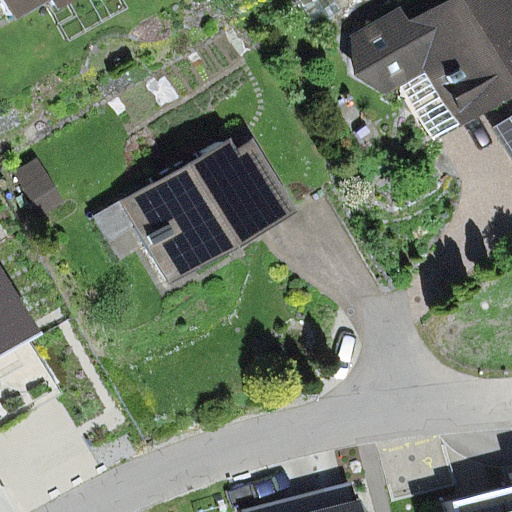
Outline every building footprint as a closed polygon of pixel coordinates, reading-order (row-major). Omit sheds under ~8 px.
[(0,0),(0,16),(30,0),(36,11),(55,0),(0,0)] [(328,0),(291,0),(292,0),(307,26),(334,10),(328,0)] [(391,9),(344,35),(341,77),(374,97),(393,87),(424,143),(487,109),(485,103),(511,87),(511,0),(439,0),(398,23),(391,9)] [(511,107),(483,127),(511,170),(511,107)] [(216,140),(87,216),(101,240),(127,224),(162,283),(284,211),(240,138),(221,149),(216,140)] [(33,159),(9,174),(25,199),(49,184),(33,159)] [(0,288),(0,345),(25,331),(0,288)] [(437,511),(511,511),(511,486),(436,506),(437,511)] [(346,511),(341,490),(255,511),(346,511)]
